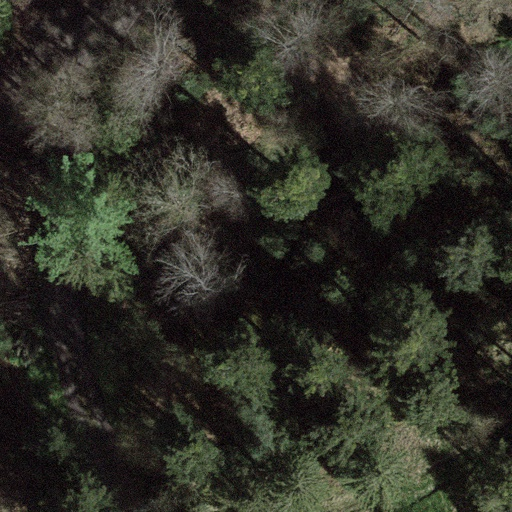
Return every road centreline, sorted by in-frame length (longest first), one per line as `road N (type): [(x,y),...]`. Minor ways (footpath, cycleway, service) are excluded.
road 1 (track): [(33,64),(78,464),(116,511)]
road 2 (track): [(0,100),(33,64),(121,0)]
